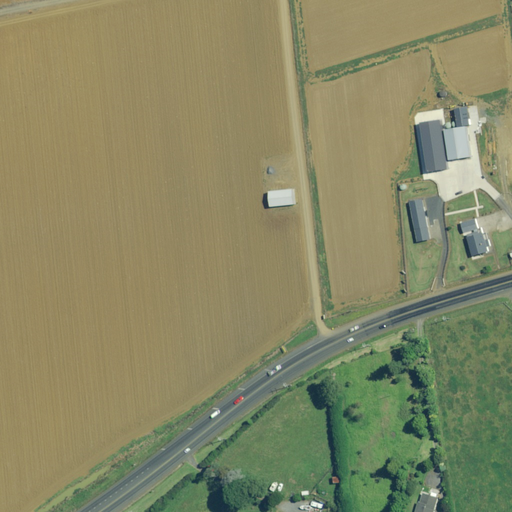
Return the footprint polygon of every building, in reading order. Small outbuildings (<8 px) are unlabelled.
[(471,125),(468,107),(456,109),(458,127),(471,125)] [(472,157),(467,127),(446,130),(450,160),(472,157)] [(296,204),(294,189),(270,192),(272,207),(296,204)] [(426,211),(424,199),(410,202),(418,242),(432,239),(427,216),(430,216),(429,210),(426,211)] [(479,229),(477,219),(462,223),(465,233),(479,229)] [(489,252),(483,230),(467,234),(473,256),(489,252)] [(419,501),(415,511),(434,511),(439,494),(433,492),(432,496),(424,493),(421,502),(419,501)]
